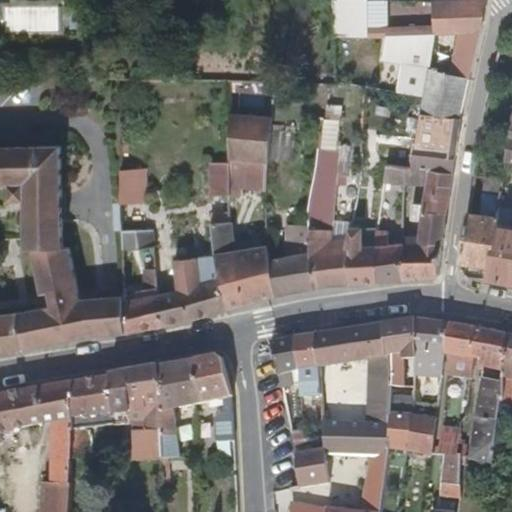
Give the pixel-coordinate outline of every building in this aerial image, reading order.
[(58,0),(2,0),(3,33),(59,32),(58,0)] [(486,8),(486,0),(473,0),(450,1),(434,1),(436,34),(458,33),(481,32),(486,8)] [(436,34),(332,17),(337,82),(365,86),(426,96),(423,111),(462,118),(470,78),(451,74),(431,69),(436,34)] [(470,78),(481,32),(458,33),(451,74),(470,78)] [(458,33),(436,34),(431,69),(451,74),(458,33)] [(454,175),(462,118),(423,111),(419,138),(413,169),(430,171),(454,175)] [(232,159),(269,162),(270,159),(272,131),(273,118),(232,114),(232,159)] [(295,134),(272,131),(270,159),(287,161),(295,134)] [(413,169),(419,138),(392,134),(388,166),(406,168),(413,169)] [(104,335),(111,334),(107,297),(102,298),(82,299),(70,248),(65,248),(61,147),(0,147),(0,185),(10,186),(10,202),(25,202),(27,250),(31,250),(42,295),(48,294),(51,307),(12,315),(0,315),(0,355),(14,353),(79,338),(104,335)] [(361,177),(362,153),(319,148),(311,210),(311,253),(316,288),(354,284),(355,240),(332,242),(345,176),(361,177)] [(243,190),(267,191),(269,162),(232,159),(231,163),(232,195),(232,200),(238,200),(238,196),(243,196),(243,190)] [(211,164),(212,197),(232,195),(231,163),(211,164)] [(406,168),(388,166),(386,183),(406,184),(406,168)] [(428,186),(430,171),(413,169),(406,168),(406,184),(428,186)] [(148,170),(121,171),(122,207),(149,205),(148,170)] [(443,241),(454,175),(430,171),(428,186),(424,205),(415,205),(413,220),(422,221),(420,238),(420,240),(443,241)] [(498,218),(470,214),(463,261),(490,265),(497,225),(498,218)] [(511,227),(497,225),(490,265),(488,280),(511,283),(511,227)] [(215,256),(216,256),(237,252),(233,227),(213,229),(215,256)] [(354,284),(379,282),(379,245),(365,246),(366,229),(355,228),(355,240),(354,284)] [(123,231),(124,252),(139,250),(138,231),(123,231)] [(139,250),(155,249),(154,231),(138,231),(139,250)] [(419,245),(420,240),(420,238),(405,237),(405,244),(405,247),(419,245)] [(440,277),(443,241),(420,240),(419,245),(405,247),(405,279),(440,277)] [(379,282),(405,279),(405,247),(405,244),(379,245),(379,282)] [(230,309),(276,296),(272,262),(270,246),(237,252),(216,256),(230,309)] [(276,296),(316,288),(311,253),(272,262),(276,296)] [(164,327),(230,309),(216,256),(215,256),(175,262),(178,286),(160,288),(161,294),(164,327)] [(147,296),(161,294),(160,288),(158,269),(145,270),(146,289),(147,296)] [(127,332),(164,327),(161,294),(147,296),(146,289),(137,290),(137,298),(126,300),(127,332)] [(111,334),(127,332),(126,300),(126,295),(107,297),(111,334)] [(416,321),(385,325),(388,355),(393,354),(392,387),(405,387),(406,359),(418,358),(416,321)] [(448,325),(416,321),(418,358),(417,376),(443,378),(448,325)] [(385,325),(317,337),(320,367),(368,359),(378,357),(388,355),(385,325)] [(479,331),(455,327),(448,383),(472,385),(475,358),(479,331)] [(487,332),(479,331),(475,358),(482,359),(487,332)] [(511,347),(511,336),(487,332),(482,359),(481,367),(508,373),(511,347)] [(317,337),(297,340),(300,373),(302,397),(322,395),(320,367),(317,337)] [(300,373),(297,340),(273,344),(284,391),(295,388),(293,374),(300,373)] [(393,354),(388,355),(378,357),(376,385),(375,408),(374,423),(349,423),(325,423),(327,448),(327,453),(373,456),(390,456),(390,452),(391,413),(392,387),(393,354)] [(220,356),(195,361),(202,404),(224,400),(224,413),(219,413),(222,431),(234,429),(232,395),(226,362),(220,356)] [(378,357),(368,359),(367,384),(376,385),(378,357)] [(195,361),(181,364),(191,406),(196,405),(202,404),(195,361)] [(181,364),(160,367),(164,406),(164,436),(178,434),(175,409),(191,406),(181,364)] [(111,373),(111,378),(114,414),(115,424),(134,423),(136,462),(145,462),(146,503),(163,503),(163,486),(163,459),(164,436),(164,406),(160,367),(159,366),(111,373)] [(111,378),(72,383),(74,420),(114,414),(111,378)] [(506,385),(483,382),(475,432),(499,435),(504,403),(506,385)] [(72,383),(0,397),(0,445),(4,445),(3,435),(16,433),(19,428),(52,424),(74,420),(72,383)] [(175,409),(178,434),(197,432),(196,405),(191,406),(175,409)] [(350,407),(349,423),(374,423),(375,408),(350,407)] [(412,415),(391,413),(390,452),(408,453),(412,415)] [(114,414),(74,420),(74,434),(89,432),(116,429),(115,424),(114,414)] [(303,415),(290,416),(293,432),(306,430),(303,415)] [(438,418),(412,415),(408,453),(433,455),(438,418)] [(74,434),(74,420),(52,424),(52,485),(52,488),(72,487),(73,460),(74,434)] [(462,430),(444,426),(438,456),(445,456),(458,458),(459,450),(460,444),(461,437),(462,430)] [(306,430),(293,432),(296,453),(310,451),(306,430)] [(89,432),(74,434),(73,460),(88,458),(89,432)] [(499,435),(475,432),(471,462),(495,466),(499,435)] [(178,434),(164,436),(163,459),(171,458),(181,458),(178,434)] [(310,451),(296,453),(302,487),(331,480),(327,453),(327,448),(310,451)] [(127,452),(118,453),(121,476),(129,475),(127,452)] [(384,511),(385,505),(390,456),(373,456),(361,511),(329,508),(328,511),(384,511)] [(458,458),(445,456),(442,497),(459,499),(462,467),(463,458),(458,458)] [(482,491),(492,492),(495,471),(485,470),(482,491)] [(52,488),(52,485),(44,485),(41,511),(70,511),(72,487),(52,488)] [(162,511),(163,503),(146,503),(146,511),(162,511)]
